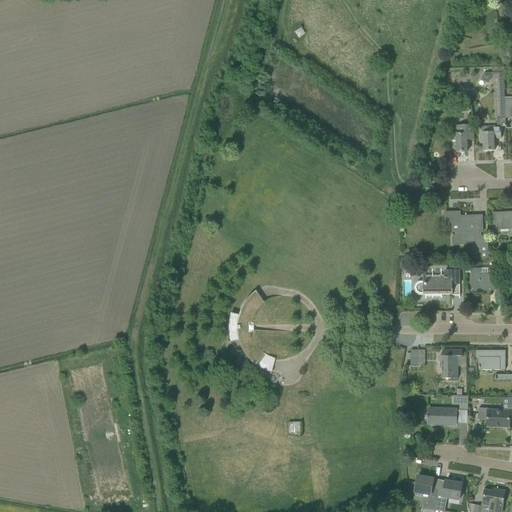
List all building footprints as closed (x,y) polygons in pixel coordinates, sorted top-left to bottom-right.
[(480,80),(487,84),(494,73),(484,73),(480,80)] [(503,73),(496,73),(497,119),(505,119),(503,73)] [(468,99),(458,99),(458,109),(468,109),(468,99)] [(479,128),(480,144),(483,144),(483,151),(494,151),(493,139),(501,139),(500,127),(505,127),(505,119),(497,119),(496,119),(497,127),(479,128)] [(474,140),(473,130),(472,125),(456,126),(456,135),(455,135),(456,153),(467,152),(466,141),(474,140)] [(481,233),(483,233),(482,225),(481,225),(481,222),(476,222),(476,217),(459,217),(459,213),(445,213),(445,223),(451,223),(451,245),(471,245),(471,260),(488,260),(487,237),(481,237),(481,233)] [(511,242),(508,243),(508,250),(511,250),(511,213),(493,214),(494,232),(499,232),(499,230),(511,229),(511,242)] [(489,275),(480,275),(480,269),(472,269),(472,290),(502,290),(501,269),(489,270),(489,275)] [(416,292),(419,294),(452,294),(452,285),(459,285),(459,271),(443,271),(443,276),(426,276),(426,272),(422,272),(422,283),(419,283),(416,285),(415,288),(416,292)] [(271,316),(272,315),(255,292),(252,294),(250,296),(247,299),(245,302),(243,305),(241,309),(240,312),(238,315),(230,313),(230,317),(229,320),(229,325),(229,329),(229,333),(229,339),(232,338),(233,341),(238,340),(239,343),(240,347),(242,351),(244,354),(246,357),(249,361),(251,363),(255,366),(272,343),(271,342),(269,340),(268,338),(267,336),(266,334),(265,333),(265,330),(265,329),(265,326),(265,325),(266,323),(267,321),(268,319),(270,317),(271,316)] [(442,379),(457,379),(457,362),(462,362),(462,351),(442,351),(442,379)] [(478,359),(478,370),(505,370),(505,351),(476,351),(476,359),(478,359)] [(273,370),(276,357),(265,354),(262,368),(273,370)] [(459,411),(467,411),(468,396),(460,396),(459,411)] [(488,412),(488,409),(478,408),(478,420),(489,421),(489,426),(511,426),(511,423),(511,422),(511,410),(509,410),(509,413),(488,412)] [(449,425),(458,425),(458,410),(430,409),(430,424),(449,425)] [(299,422),(288,423),(288,433),(299,433),(299,422)] [(417,486),(416,493),(428,495),(425,510),(433,511),(434,511),(436,511),(439,490),(434,489),(435,479),(419,476),(417,486)] [(439,490),(436,511),(437,511),(443,511),(446,498),(459,501),(462,484),(447,481),(445,491),(439,490)] [(488,511),(502,511),(506,492),(498,491),(498,493),(486,490),(484,507),(489,508),(488,511)]
